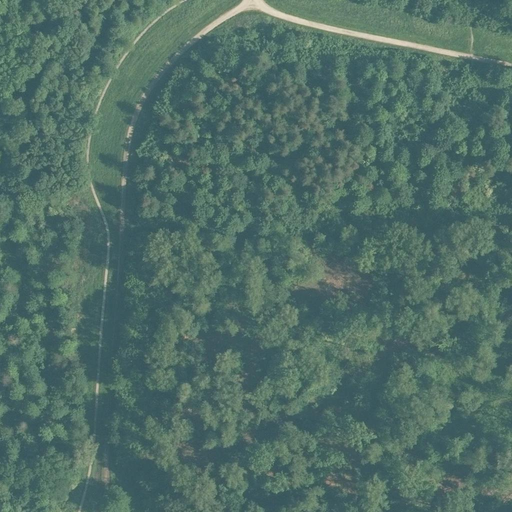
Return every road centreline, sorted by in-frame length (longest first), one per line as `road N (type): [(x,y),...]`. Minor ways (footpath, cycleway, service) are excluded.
road 1 (track): [(112,511),(106,473),(128,134),(141,99),(180,49),(252,5)]
road 2 (track): [(252,0),(268,13),(511,62)]
